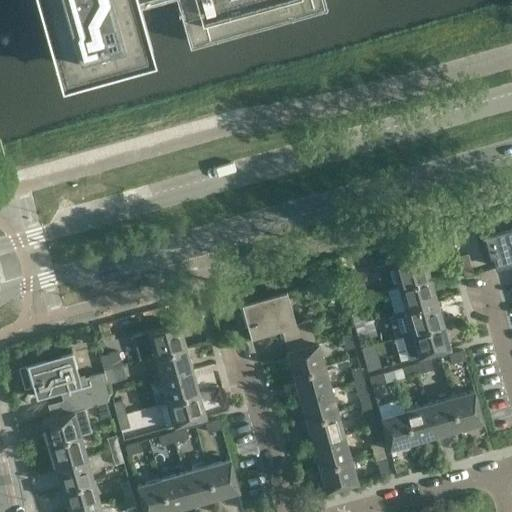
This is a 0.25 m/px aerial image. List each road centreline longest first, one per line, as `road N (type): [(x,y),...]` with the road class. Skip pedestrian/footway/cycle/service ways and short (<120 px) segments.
road 1 (tertiary): [(511,103),(0,246)]
road 2 (tertiary): [(0,296),(511,153)]
road 3 (unclassified): [(350,511),(507,467)]
road 4 (residential): [(285,511),(242,355)]
